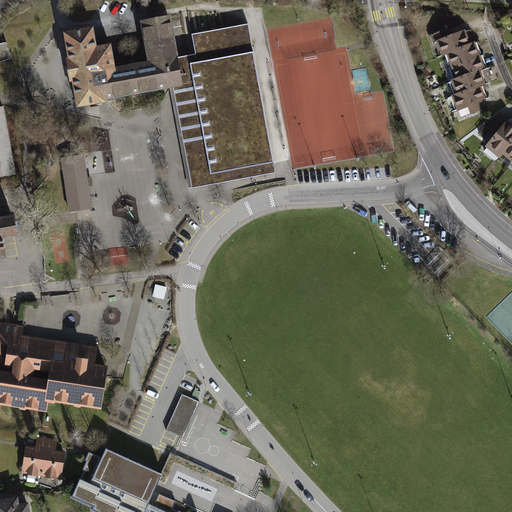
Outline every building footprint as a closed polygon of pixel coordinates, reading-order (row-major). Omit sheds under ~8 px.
[(229,181),(276,173),(248,24),(192,35),(195,54),(176,58),(169,18),(143,23),(150,63),(114,70),(110,45),(96,48),(92,28),(64,34),(69,59),(66,60),(70,82),(73,81),(78,107),(105,102),(105,99),(181,85),(193,150),(185,152),(192,188),(214,184),(212,175),(227,172),(229,181)] [(447,30),(432,36),(435,44),(439,42),(444,55),(448,53),(470,45),(465,32),(449,37),(447,30)] [(6,42),(0,44),(0,61),(11,59),(6,42)] [(470,45),(448,53),(453,66),(479,56),(474,43),(470,45)] [(479,56),(453,66),(446,69),(451,82),(480,71),(484,69),(479,56)] [(480,71),(451,82),(445,84),(450,97),(454,96),(480,86),(485,84),(480,71)] [(480,86),(454,96),(459,109),(469,106),(471,113),(486,107),(484,100),(485,99),(480,86)] [(2,108),(0,108),(0,175),(14,173),(2,108)] [(491,130),(497,135),(485,150),(485,153),(493,160),(496,160),(504,150),(511,139),(511,127),(501,118),(491,130)] [(83,155),(62,158),(70,212),(91,209),(83,155)] [(0,258),(5,258),(2,238),(16,235),(13,217),(0,219),(0,258)] [(156,285),(153,298),(164,301),(167,288),(156,285)] [(92,366),(94,356),(68,352),(67,358),(65,357),(65,362),(46,359),(46,354),(44,354),(45,348),(20,345),(22,327),(0,323),(0,362),(15,365),(14,375),(0,373),(0,403),(2,402),(19,405),(21,408),(25,409),(27,406),(45,409),(47,398),(48,398),(50,401),(54,402),(56,400),(73,402),(76,405),(79,406),(82,404),(100,406),(106,368),(92,366)] [(188,396),(182,394),(166,430),(179,436),(195,400),(188,396)] [(38,437),(37,444),(55,447),(57,440),(38,437)] [(24,471),(42,473),(45,450),(27,447),(25,459),(26,460),(24,471)] [(144,511),(146,509),(143,507),(146,501),(149,503),(162,473),(106,448),(101,457),(89,452),(85,460),(86,461),(82,470),(84,470),(80,479),(80,478),(71,497),(93,507),(91,510),(94,511),(144,511)] [(64,453),(45,450),(42,473),(59,476),(61,466),(62,464),(64,453)] [(164,500),(158,497),(154,505),(168,511),(181,511),(180,511),(178,511),(172,509),(176,501),(165,497),(164,500)] [(16,499),(0,501),(0,511),(28,511),(27,504),(17,505),(16,499)] [(168,511),(154,505),(149,503),(146,501),(143,507),(146,509),(144,511),(168,511)]
